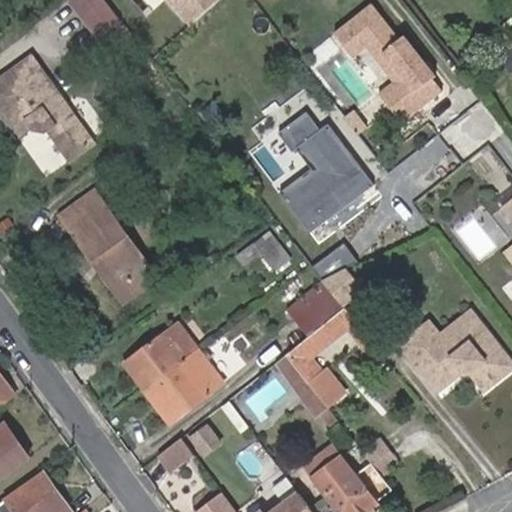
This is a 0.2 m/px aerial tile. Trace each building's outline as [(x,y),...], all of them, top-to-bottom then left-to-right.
[(115,0),(75,0),(104,37),(129,18),(115,0)] [(167,0),(192,27),(222,0),(167,0)] [(334,34),(349,52),(368,36),(384,54),(386,51),(406,74),(396,81),(391,86),(414,116),(446,91),(435,79),(440,75),(407,34),(401,39),(372,5),(334,34)] [(368,36),(349,52),(354,60),(369,47),(396,81),(406,74),(386,51),(384,54),(368,36)] [(33,62),(0,83),(0,116),(15,139),(29,129),(34,136),(43,139),(49,135),(68,165),(91,150),(33,62)] [(404,124),(414,116),(391,86),(381,94),(404,124)] [(310,106),(278,130),(306,166),(273,191),(307,234),(371,185),(310,106)] [(358,109),(349,115),(364,134),(373,127),(358,109)] [(61,216),(95,265),(102,260),(121,289),(149,271),(96,192),(61,216)] [(265,253),(278,270),(294,259),(273,231),(242,254),(250,265),(265,253)] [(102,260),(95,265),(123,304),(157,282),(149,271),(121,289),(102,260)] [(368,288),(356,270),(329,285),(344,305),(368,288)] [(332,318),(334,316),(341,310),(314,275),(280,302),(307,337),(313,333),(332,318)] [(378,366),(387,360),(346,307),(341,310),(334,316),(332,318),(313,333),(307,337),(287,352),(287,353),(329,409),(347,394),(328,369),(322,373),(311,358),(350,330),(378,366)] [(442,392),(467,373),(478,374),(490,390),(511,372),(511,358),(476,311),(445,335),(434,321),(405,343),(442,392)] [(175,322),(164,328),(180,350),(189,343),(175,322)] [(145,386),(198,347),(193,340),(180,350),(164,328),(130,353),(141,367),(134,372),(145,386)] [(204,356),(198,347),(145,386),(170,421),(211,392),(209,390),(219,383),(201,358),(204,356)] [(123,358),(134,372),(141,367),(130,353),(123,358)] [(329,409),(287,353),(279,359),(303,390),(298,394),(316,419),(329,410),(329,409)] [(0,401),(3,404),(13,397),(4,384),(0,386),(0,401)] [(0,477),(27,457),(4,424),(0,427),(0,477)] [(203,451),(219,439),(207,424),(191,436),(203,451)] [(389,449),(373,460),(383,473),(400,461),(389,449)] [(311,475),(339,511),(365,511),(377,503),(341,453),(311,475)] [(172,464),(178,473),(188,467),(181,458),(172,464)] [(67,511),(40,476),(0,505),(0,511),(67,511)] [(312,511),(299,493),(272,511),(262,511),(260,511),(312,511)]
